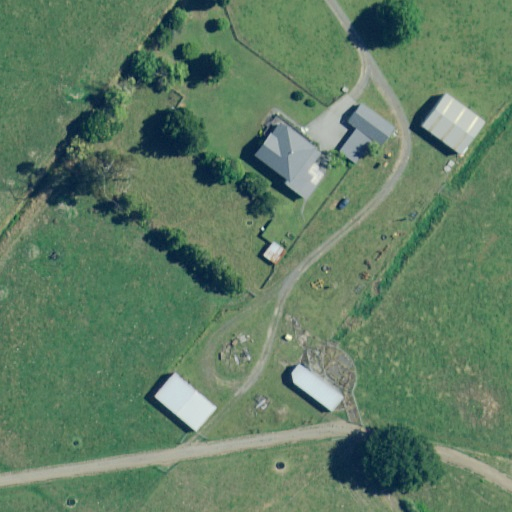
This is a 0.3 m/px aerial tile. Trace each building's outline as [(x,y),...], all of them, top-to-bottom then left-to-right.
[(487,127),(449,99),(423,134),(461,162),(487,127)] [(398,135),(365,108),(350,126),(361,134),(343,156),(366,174),(398,135)] [(329,150),(280,115),(250,156),(286,183),(299,166),(311,175),(329,150)] [(285,252),(272,243),(262,257),(276,266),(285,252)] [(344,401),(302,370),(287,391),(329,422),(344,401)] [(217,412),(175,378),(152,406),(195,440),(217,412)]
